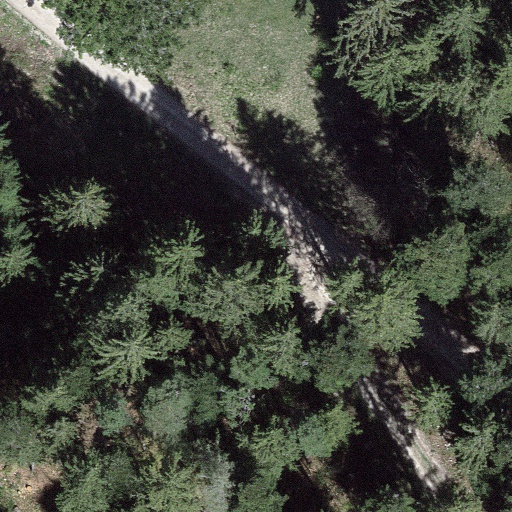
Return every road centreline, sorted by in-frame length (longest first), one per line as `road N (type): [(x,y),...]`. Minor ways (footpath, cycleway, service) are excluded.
road 1 (track): [(33,0),(264,195),(511,425)]
road 2 (track): [(439,511),(264,195)]
